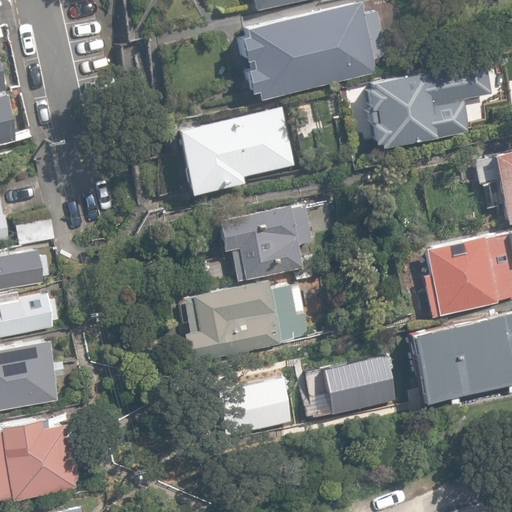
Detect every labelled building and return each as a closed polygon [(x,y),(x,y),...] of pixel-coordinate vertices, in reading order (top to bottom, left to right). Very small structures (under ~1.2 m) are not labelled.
[(253,87),(255,95),(373,70),(370,56),(379,54),(382,48),(373,8),(359,11),(356,0),(340,0),(239,22),(241,30),(234,32),(239,56),(246,55),(248,63),(241,64),(246,89),(253,87)] [(376,140),(377,145),(433,135),(433,132),(452,129),(447,105),(458,103),(456,95),(464,94),(459,66),(422,72),(422,70),(365,80),(366,85),(361,86),(371,141),(376,140)] [(0,137),(9,135),(0,96),(0,137)] [(174,125),(187,190),(242,179),(240,172),(292,162),(280,103),(174,125)] [(494,176),(504,219),(511,217),(511,143),(487,149),(488,152),(471,155),(476,180),(494,176)] [(227,245),(234,277),(299,263),(294,240),(309,237),(301,200),(286,203),(285,201),(212,216),(219,247),(227,245)] [(12,222),(16,241),(51,235),(47,215),(12,222)] [(419,271),(428,313),(495,299),(494,296),(511,291),(511,226),(481,233),(480,231),(420,243),(425,269),(419,271)] [(33,252),(32,245),(5,250),(4,245),(0,246),(0,287),(40,280),(38,272),(44,271),(40,251),(33,252)] [(294,277),(311,274),(309,263),(292,267),(294,277)] [(180,332),(186,361),(277,342),(277,341),(306,335),(295,281),(266,286),(264,277),(189,292),(196,328),(180,332)] [(0,332),(49,322),(48,315),(53,314),(49,294),(44,296),(42,288),(9,295),(8,289),(0,290),(0,332)] [(413,364),(420,400),(511,380),(511,307),(405,330),(406,336),(394,338),(400,366),(413,364)] [(47,360),(43,336),(0,343),(0,407),(55,398),(51,374),(60,373),(57,359),(47,360)] [(0,497),(8,496),(9,498),(76,484),(72,465),(75,462),(70,440),(67,437),(65,427),(61,425),(60,419),(35,423),(33,414),(0,420),(0,497)] [(511,511),(511,499),(506,499),(472,503),(447,511),(511,511)] [(78,511),(76,502),(26,511),(78,511)]
